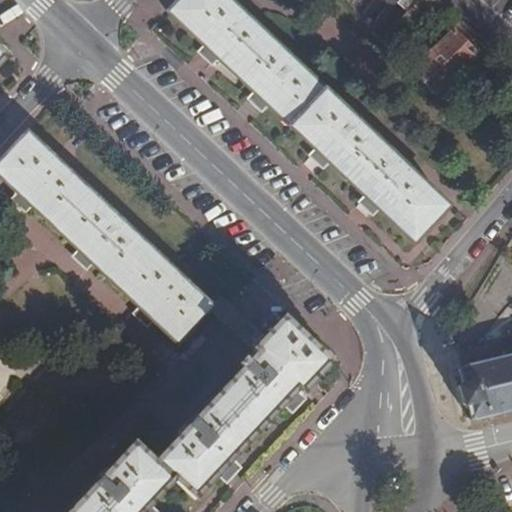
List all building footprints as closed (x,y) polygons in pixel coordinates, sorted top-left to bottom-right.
[(239,9),(229,0),(181,0),(170,12),(206,46),(202,51),(215,63),(219,58),(256,92),(252,97),(263,108),(268,103),(317,149),(312,155),(324,165),(329,160),(367,196),(362,202),(374,214),(380,208),(413,240),(447,203),(414,172),(417,168),(404,157),(401,159),(363,124),(366,121),(354,110),(351,113),(301,67),(303,64),(291,53),(289,55),(253,22),(255,18),(242,6),(239,9)] [(403,0),(401,2),(410,11),(412,9),(419,1),(419,0),(403,0)] [(419,0),(419,1),(441,18),(449,8),(439,0),(419,0)] [(490,43),(463,20),(432,50),(455,76),(490,43)] [(432,50),(411,69),(435,95),(455,76),(432,50)] [(0,163),(0,173),(18,191),(14,196),(26,207),(30,202),(80,248),(76,253),(87,264),(92,259),(141,305),(138,309),(150,321),(154,316),(179,339),(212,304),(186,280),(189,276),(178,266),(175,269),(126,224),(129,220),(117,209),(114,213),(63,166),(66,163),(55,153),(52,156),(27,133),(0,163)] [(137,439),(69,511),(159,511),(162,510),(155,503),(179,478),(197,496),(221,470),(230,479),(232,477),(230,475),(241,463),(234,457),(287,399),(294,406),(304,395),(306,396),(309,394),(305,390),(328,366),(333,361),(284,316),(255,347),(258,349),(250,357),(247,355),(240,363),(242,366),(158,457),(137,439)] [(462,405),(467,404),(471,420),(475,419),(475,418),(511,408),(511,357),(462,369),(462,368),(458,369),(462,384),(458,385),(462,405)]
